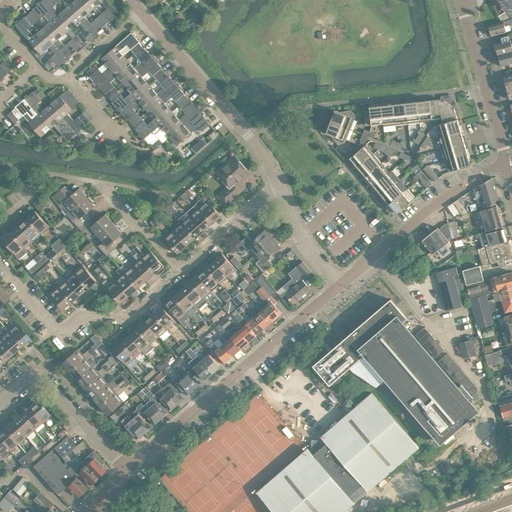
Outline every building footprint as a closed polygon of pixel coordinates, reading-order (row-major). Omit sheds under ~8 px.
[(61,1),(60,0),(43,0),(44,0),(43,0),(41,0),(40,2),(41,3),(40,3),(60,26),(73,14),(67,7),(59,15),(53,8),(61,1)] [(67,7),(73,14),(87,3),(84,0),(60,0),(61,1),(61,0),(75,0),(67,7)] [(107,9),(99,16),(106,25),(110,21),(111,22),(116,17),(117,18),(120,16),(119,15),(120,14),(107,0),(89,0),(87,3),(93,10),(101,2),(107,9)] [(511,4),(509,0),(496,0),(504,12),(507,17),(509,20),(511,18),(511,4)] [(39,4),(38,3),(36,5),(37,6),(32,10),(33,11),(29,15),(36,23),(44,16),(50,22),(41,29),(47,36),(60,26),(40,3),(39,4)] [(91,23),(85,17),(93,10),(87,3),(73,14),(94,37),(95,35),(96,36),(99,34),(98,33),(103,28),(106,25),(99,16),(91,23)] [(507,17),(504,12),(497,16),(501,21),(507,17)] [(94,37),(73,14),(60,26),(66,33),(74,25),(80,32),(72,39),(80,48),(83,45),(84,45),(90,40),(90,41),(93,39),(92,38),(94,37)] [(36,23),(29,15),(25,18),(24,17),(19,22),(18,21),(15,23),(16,24),(15,25),(34,48),(47,36),(41,29),(33,36),(27,29),(36,23)] [(490,36),(505,31),(504,26),(511,24),(511,23),(511,18),(509,20),(488,25),(490,36)] [(64,46),(58,40),(66,33),(60,26),(47,36),(67,60),(69,59),(72,57),(71,56),(76,51),(80,48),(72,39),(64,46)] [(133,54),(142,46),(139,42),(140,42),(135,36),(136,35),(133,32),(132,34),(131,32),(109,52),(120,65),(127,59),(121,51),(127,46),(133,54)] [(494,49),(496,50),(497,55),(511,50),(511,44),(511,45),(509,39),(508,34),(498,36),(500,42),(494,43),(494,44),(494,46),(494,49)] [(67,60),(47,36),(34,48),(40,55),(49,48),(55,54),(46,62),(53,70),(57,67),(58,68),(64,63),(65,64),(67,61),(66,60),(67,60)] [(152,54),(151,55),(147,50),(146,51),(142,46),(133,54),(140,62),(134,67),(127,59),(120,65),(132,78),(154,59),(153,58),(154,57),(152,54)] [(511,50),(497,55),(498,59),(498,61),(498,64),(500,65),(500,66),(511,63),(511,50)] [(97,85),(120,65),(109,52),(101,58),(109,67),(102,73),(95,64),(87,72),(90,75),(90,76),(94,81),(93,82),(96,85),(96,84),(97,85)] [(162,68),(157,63),(159,62),(156,58),(155,60),(154,59),(132,78),(143,91),(149,85),(143,78),(150,72),(156,80),(164,72),(161,69),(162,68)] [(0,81),(1,80),(2,82),(5,79),(4,78),(9,73),(12,70),(5,61),(0,64),(0,81)] [(132,78),(120,65),(97,85),(98,86),(97,87),(100,90),(101,89),(105,94),(106,93),(110,97),(118,90),(111,82),(117,76),(124,85),(132,78)] [(143,91),(154,104),(177,85),(176,84),(177,83),(174,80),(174,81),(169,76),(168,77),(164,72),(156,80),(163,88),(156,93),(149,85),(143,91)] [(505,84),(506,88),(511,86),(511,73),(503,76),(503,77),(503,79),(503,82),(505,84)] [(121,111),(143,91),(132,78),(124,85),(131,93),(125,99),(118,90),(110,97),(113,101),(112,102),(117,107),(116,108),(118,111),(119,110),(121,111)] [(179,106),(187,99),(184,95),(185,94),(180,89),(181,88),(179,85),(177,86),(177,85),(154,104),(166,117),(172,112),(165,103),(172,97),(179,106)] [(57,111),(51,105),(43,112),(37,105),(45,98),(38,90),(34,93),(28,97),(27,96),(25,98),(26,100),(25,101),(44,123),(57,111)] [(73,95),(69,90),(60,97),(64,102),(73,95)] [(154,104),(143,91),(121,111),(122,112),(120,113),(122,116),(123,115),(128,120),(129,120),(132,123),(140,116),(133,108),(140,103),(147,111),(154,104)] [(68,106),(76,99),(73,95),(64,102),(68,106)] [(441,101),(441,99),(429,100),(431,121),(432,121),(431,114),(441,113),(451,97),(448,96),(447,96),(443,101),(441,101)] [(89,122),(88,121),(82,114),(74,121),(68,115),(72,110),(68,106),(64,102),(60,97),(51,105),(57,111),(77,134),(78,133),(79,134),(81,132),(80,131),(86,126),(85,126),(89,122)] [(454,99),(451,97),(441,113),(443,123),(439,124),(457,119),(453,108),(452,108),(451,106),(454,101),(454,99)] [(68,106),(72,110),(80,103),(76,99),(68,106)] [(177,130),(199,111),(198,110),(199,109),(197,107),(196,108),(191,102),(191,103),(187,99),(179,106),(186,114),(179,120),(172,112),(166,117),(177,130)] [(420,122),(431,121),(429,100),(428,100),(429,100),(418,102),(418,99),(417,100),(420,122)] [(24,101),(22,100),(20,102),(21,104),(16,108),(16,109),(8,116),(15,124),(28,113),(33,120),(29,123),(41,137),(50,130),(44,123),(25,101),(24,101)] [(406,101),(405,101),(408,123),(420,122),(417,100),(417,102),(406,103),(406,101)] [(394,104),(394,102),(393,102),(396,125),(408,123),(405,101),(405,103),(394,104)] [(382,103),(381,103),(384,126),(396,125),(393,102),(393,104),(382,105),(382,103)] [(383,126),(384,126),(381,103),(381,106),(370,107),(370,105),(369,105),(369,106),(371,125),(383,123),(383,126)] [(140,116),(132,123),(136,127),(135,128),(140,133),(139,134),(141,137),(142,136),(143,137),(166,117),(154,104),(147,111),(154,119),(147,124),(140,116)] [(88,121),(93,117),(86,109),(81,113),(82,114),(88,121)] [(177,130),(169,137),(177,146),(190,134),(186,129),(193,123),(201,131),(209,124),(205,120),(206,120),(202,114),(203,113),(201,110),(200,112),(199,111),(177,130)] [(334,111),(330,122),(350,129),(349,129),(353,120),(354,118),(354,117),(354,116),(350,110),(346,111),(344,114),(334,110),(334,111)] [(44,123),(50,130),(54,126),(68,142),(73,137),(74,138),(77,136),(76,135),(77,134),(57,111),(44,123)] [(143,137),(144,138),(142,139),(145,142),(146,140),(151,145),(155,149),(163,142),(155,134),(162,128),(169,137),(177,130),(166,117),(143,137)] [(462,130),(462,129),(460,130),(457,119),(439,124),(440,124),(443,135),(440,136),(462,130)] [(350,129),(330,122),(325,132),(325,133),(335,137),(334,140),(337,144),(344,142),(345,141),(346,138),(349,129),(350,130),(350,129)] [(440,136),(444,148),(463,142),(460,131),(462,131),(462,130),(440,136)] [(444,148),(447,159),(469,153),(469,152),(467,153),(463,142),(444,148)] [(355,168),(356,169),(373,154),(365,145),(366,145),(365,144),(349,158),(349,159),(350,158),(357,167),(355,168)] [(182,152),(186,157),(188,159),(194,153),(193,152),(189,147),(188,146),(182,152)] [(469,154),(469,153),(447,159),(447,160),(450,159),(453,170),(452,170),(453,171),(471,165),(470,165),(467,155),(469,154)] [(381,163),(373,154),(356,169),(358,168),(365,177),(381,163)] [(219,198),(225,204),(239,192),(234,186),(239,181),(238,180),(247,173),(233,157),(217,172),(224,179),(222,181),(229,189),(219,198)] [(370,186),(371,187),(388,172),(381,163),(365,177),(372,185),(370,186)] [(438,178),(430,168),(426,172),(434,182),(438,178)] [(380,195),(394,183),(399,179),(391,170),(388,172),(371,187),(372,188),(373,186),(380,195)] [(431,183),(423,174),(419,178),(427,187),(431,183)] [(484,207),(499,202),(492,177),(473,189),(477,202),(482,200),(484,207)] [(399,179),(394,183),(380,195),(388,203),(386,205),(387,205),(406,188),(399,179)] [(52,197),(67,214),(72,209),(86,197),(78,188),(71,194),(64,186),(52,197)] [(396,214),(415,198),(406,188),(387,205),(387,206),(389,205),(396,213),(395,213),(396,214)] [(71,219),(79,228),(90,219),(85,214),(94,206),(86,197),(72,209),(76,214),(71,219)] [(45,206),(40,199),(34,205),(39,211),(45,206)] [(467,212),(458,199),(453,202),(462,216),(467,212)] [(198,208),(211,223),(220,215),(207,200),(198,208)] [(203,230),(211,223),(198,208),(195,204),(187,212),(190,215),(203,230)] [(485,231),(502,226),(496,206),(480,210),(485,231)] [(35,211),(27,218),(40,234),(48,226),(35,211)] [(105,214),(94,224),(90,219),(79,228),(83,233),(85,231),(89,236),(94,231),(99,236),(113,224),(105,214)] [(194,238),(196,236),(203,230),(190,215),(181,222),(194,238)] [(40,234),(27,218),(18,225),(32,241),(40,234)] [(454,221),(447,223),(452,238),(458,236),(454,221)] [(186,245),(194,238),(181,222),(172,230),(186,245)] [(451,238),(452,238),(447,223),(443,224),(444,224),(438,229),(448,241),(451,238)] [(122,234),(113,224),(99,236),(103,241),(98,246),(106,255),(117,246),(113,241),(122,234)] [(18,225),(10,233),(24,248),(32,241),(18,225)] [(437,228),(421,240),(432,253),(437,250),(442,255),(448,251),(443,245),(448,241),(438,229),(437,228)] [(486,242),(487,246),(506,241),(504,236),(506,234),(505,231),(503,230),(502,229),(486,233),(488,242),(486,242)] [(164,238),(177,253),(186,245),(172,230),(164,238)] [(250,249),(255,254),(273,238),(265,230),(252,241),(247,236),(238,243),(246,252),(250,249)] [(2,240),(19,259),(27,252),(24,248),(10,233),(2,240)] [(267,259),(280,247),(273,238),(255,254),(259,260),(255,263),(263,272),(272,264),(267,259)] [(456,256),(463,254),(459,239),(453,241),(456,256)] [(482,266),(490,264),(497,262),(498,267),(505,265),(504,260),(511,257),(511,256),(507,240),(506,241),(487,246),(471,251),(472,255),(478,253),(482,266)] [(57,253),(60,256),(68,249),(65,246),(62,249),(57,253)] [(52,258),(57,253),(54,250),(53,249),(45,256),(48,259),(50,259),(52,258)] [(144,255),(139,250),(136,253),(154,273),(163,265),(149,250),(144,255)] [(287,253),(291,258),(295,254),(291,250),(287,253)] [(145,281),(154,273),(136,253),(133,255),(137,261),(132,265),(145,281)] [(222,254),(213,261),(227,276),(235,269),(222,254)] [(33,259),(37,263),(40,266),(48,259),(45,256),(39,261),(36,257),(33,259)] [(219,283),(227,276),(213,261),(206,268),(219,283)] [(302,280),(305,277),(311,273),(301,262),(288,273),(292,278),(282,286),(287,292),(285,294),(292,303),(296,300),(296,301),(300,297),(310,289),(302,280)] [(40,266),(37,263),(28,270),(31,273),(34,271),(40,266)] [(82,265),(74,273),(87,288),(96,281),(82,265)] [(122,265),(119,268),(137,288),(145,281),(132,265),(127,270),(122,265)] [(462,270),(466,285),(483,280),(479,265),(462,270)] [(435,272),(444,305),(446,311),(462,307),(453,275),(457,274),(455,267),(435,272)] [(33,276),(38,281),(46,274),(44,272),(42,268),(33,276)] [(120,276),(115,280),(128,296),(137,288),(119,268),(116,270),(120,276)] [(211,291),(219,283),(206,268),(197,275),(211,291)] [(486,294),(496,291),(511,286),(511,272),(483,280),(466,285),(470,299),(486,294)] [(87,288),(74,273),(66,280),(79,295),(87,288)] [(252,279),(247,274),(243,278),(248,283),(252,279)] [(261,309),(272,321),(274,323),(281,317),(279,315),(281,313),(278,310),(277,309),(273,305),(276,303),(270,296),(275,291),(260,274),(252,281),(259,289),(256,291),(263,299),(257,305),(258,306),(261,309)] [(189,282),(202,298),(211,291),(197,275),(189,282)] [(66,280),(57,287),(71,302),(79,295),(66,280)] [(119,303),(128,296),(115,280),(109,285),(105,280),(102,283),(106,288),(119,303)] [(206,301),(202,298),(189,282),(181,289),(194,305),(198,308),(206,301)] [(511,286),(496,291),(496,292),(498,291),(501,301),(511,298),(511,286)] [(49,294),(62,309),(71,302),(57,287),(49,294)] [(0,304),(9,297),(1,288),(0,289),(0,304)] [(181,289),(173,296),(186,312),(194,305),(181,289)] [(245,298),(240,292),(236,295),(241,301),(245,298)] [(486,294),(470,299),(474,314),(490,309),(489,305),(495,304),(493,299),(488,301),(486,294)] [(164,304),(184,326),(187,324),(184,320),(189,316),(186,312),(173,296),(164,304)] [(511,298),(501,301),(504,312),(511,309),(511,298)] [(477,410),(457,387),(401,322),(406,318),(396,306),(390,299),(377,310),(374,306),(350,327),(346,322),(338,328),(346,337),(312,365),(323,377),(317,382),(320,385),(325,380),(329,385),(349,367),(353,371),(376,387),(378,384),(426,440),(433,435),(434,435),(440,442),(466,420),(472,427),(479,421),(473,414),(477,410)] [(228,313),(234,308),(229,302),(222,307),(228,313)] [(175,322),(161,306),(153,314),(166,329),(175,322)] [(270,323),(272,321),(261,309),(258,306),(251,312),(254,316),(264,328),(265,328),(267,328),(270,326),(270,324),(270,323)] [(238,314),(256,335),(264,328),(254,316),(250,320),(238,307),(235,310),(238,314)] [(493,317),(490,309),(474,314),(476,322),(493,317)] [(170,334),(166,329),(153,314),(145,321),(158,336),(162,341),(170,334)] [(248,342),(256,335),(238,314),(234,317),(242,327),(238,330),(248,342)] [(509,330),(511,329),(511,314),(505,317),(498,319),(500,325),(507,323),(509,330)] [(493,317),(476,322),(478,330),(495,325),(493,317)] [(158,336),(145,321),(137,328),(150,343),(158,336)] [(16,323),(7,331),(21,346),(29,338),(16,323)] [(227,340),(222,344),(232,355),(240,348),(226,332),(222,328),(219,324),(215,327),(227,340)] [(226,332),(240,348),(248,342),(238,330),(234,326),(226,332)] [(434,357),(444,349),(424,327),(415,335),(434,357)] [(137,328),(129,335),(142,350),(145,354),(153,347),(150,343),(137,328)] [(0,339),(12,353),(21,346),(7,331),(0,336),(0,339)] [(215,351),(224,362),(232,355),(222,344),(217,349),(212,343),(213,342),(206,334),(202,338),(214,352),(215,351)] [(129,335),(120,342),(134,357),(142,350),(129,335)] [(0,357),(3,361),(12,353),(0,339),(0,357)] [(462,357),(475,354),(472,339),(459,341),(462,357)] [(198,340),(189,348),(212,373),(219,367),(208,354),(204,358),(196,348),(201,343),(198,340)] [(120,342),(112,349),(129,369),(137,362),(134,357),(120,342)] [(485,352),(493,350),(491,343),(483,345),(485,352)] [(62,362),(70,371),(94,350),(91,347),(82,355),(77,349),(62,362)] [(193,367),(204,380),(212,373),(189,348),(186,351),(197,364),(193,367)] [(70,371),(77,380),(92,367),(96,363),(91,358),(97,353),(94,350),(70,371)] [(503,361),(500,350),(484,355),(487,365),(503,361)] [(468,397),(478,389),(447,353),(438,361),(468,397)] [(110,367),(106,362),(101,366),(102,367),(105,371),(110,367)] [(77,380),(85,389),(105,371),(102,367),(97,372),(92,367),(77,380)] [(181,375),(183,377),(193,388),(194,387),(195,388),(199,384),(199,383),(200,382),(189,369),(181,375)] [(105,371),(85,389),(92,397),(107,384),(103,378),(108,374),(105,371)] [(192,390),(193,388),(183,377),(180,380),(178,378),(174,382),(186,395),(187,393),(188,394),(192,390)] [(176,404),(177,403),(178,404),(182,400),(181,399),(183,398),(169,383),(163,389),(166,392),(176,404)] [(92,397),(100,406),(120,388),(117,385),(112,389),(107,384),(92,397)] [(175,405),(176,404),(166,392),(163,389),(161,387),(153,395),(156,398),(158,397),(169,410),(171,408),(171,409),(176,405),(175,405)] [(120,388),(100,406),(107,415),(128,397),(120,388)] [(149,407),(159,418),(160,417),(161,418),(165,414),(166,412),(155,399),(156,398),(153,395),(149,390),(145,393),(152,401),(151,402),(152,404),(149,407)] [(307,448),(256,492),(273,511),(348,511),(346,510),(418,447),(416,444),(415,444),(371,393),(353,408),(352,409),(350,410),(323,434),(320,436),(322,438),(320,440),(317,440),(317,442),(317,444),(317,446),(313,445),(311,445),(310,448),(308,450),(307,448)] [(496,398),(498,405),(511,401),(511,395),(511,394),(496,398)] [(42,422),(50,415),(37,400),(28,407),(42,422)] [(511,414),(511,402),(500,406),(503,417),(511,414)] [(159,419),(159,418),(149,407),(146,403),(143,406),(141,403),(136,407),(140,412),(141,411),(153,424),(154,423),(155,424),(159,420),(159,419)] [(28,407),(20,414),(33,429),(42,422),(28,407)] [(127,415),(143,433),(144,432),(145,432),(149,429),(148,428),(150,427),(138,414),(140,412),(136,407),(127,415)] [(114,413),(110,416),(115,423),(120,419),(114,413)] [(33,429),(20,414),(12,421),(25,437),(33,429)] [(142,434),(143,433),(127,415),(120,421),(127,428),(136,439),(138,438),(142,435),(142,434)] [(12,421),(4,428),(17,444),(25,437),(12,421)] [(72,427),(67,422),(62,426),(67,432),(72,427)] [(0,431),(0,440),(4,444),(9,451),(17,444),(4,428),(0,431)] [(57,453),(72,440),(67,436),(53,448),(57,453)] [(9,451),(4,444),(0,440),(0,457),(1,458),(9,451)] [(76,445),(72,440),(57,453),(62,457),(70,450),(75,446),(76,445)] [(50,450),(32,466),(57,494),(66,486),(78,497),(86,488),(74,477),(70,482),(67,479),(75,473),(66,462),(63,465),(50,450)] [(103,462),(101,459),(92,451),(81,462),(96,477),(98,476),(99,476),(102,474),(101,472),(104,469),(100,465),(103,462)] [(25,469),(33,462),(30,458),(27,461),(22,456),(17,460),(25,469)] [(95,478),(96,477),(81,462),(81,461),(73,469),(78,473),(77,474),(89,485),(91,482),(93,482),(95,480),(95,478)] [(10,476),(13,473),(7,465),(3,468),(10,476)] [(28,483),(21,477),(11,489),(18,495),(28,483)] [(9,491),(4,497),(12,504),(18,498),(9,491)] [(38,511),(53,511),(49,508),(53,504),(39,492),(35,497),(41,502),(38,505),(41,508),(38,511)] [(0,507),(5,511),(6,511),(12,505),(6,499),(0,505),(0,507)]
